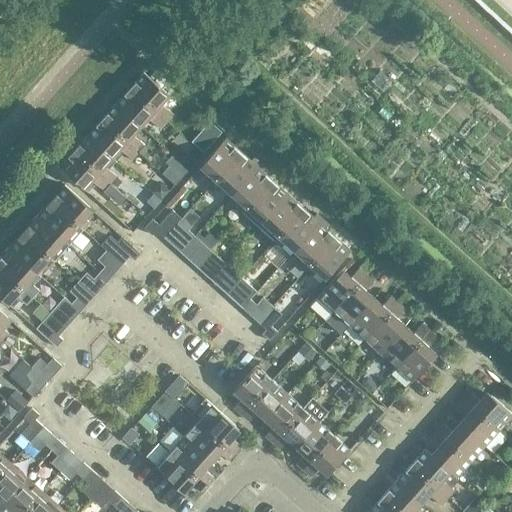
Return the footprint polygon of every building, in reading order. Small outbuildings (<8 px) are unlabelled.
[(144,72),(129,88),(166,121),(173,114),(159,101),(167,93),(144,72)] [(166,121),(129,88),(116,104),(138,124),(146,116),(160,128),(166,121)] [(138,124),(116,104),(102,119),(138,152),(139,151),(145,145),(131,133),(138,124)] [(138,152),(102,119),(88,134),(111,155),(110,156),(116,161),(124,152),(132,159),(132,158),(143,167),(149,160),(139,151),(138,152)] [(111,155),(88,134),(74,150),(110,183),(117,176),(103,164),(110,156),(111,155)] [(225,138),(203,163),(211,171),(205,178),(212,185),(241,152),(225,138)] [(110,183),(74,150),(59,166),(82,186),(88,191),(95,183),(104,190),(110,183)] [(241,152),(212,185),(219,191),(226,183),(234,191),(260,162),(254,156),(250,160),(241,152)] [(177,183),(190,167),(175,154),(161,170),(177,183)] [(260,162),(234,191),(242,199),(236,206),(243,212),(272,180),(263,172),(266,168),(260,162)] [(272,180),(243,212),(250,219),(257,211),(265,219),(288,194),(272,180)] [(149,200),(157,206),(170,188),(162,182),(149,200)] [(90,207),(65,184),(50,201),(83,230),(89,222),(82,216),(90,207)] [(288,194),(265,219),(274,227),(267,234),(274,240),(303,208),(288,194)] [(83,230),(50,201),(36,216),(62,239),(69,230),(76,236),(83,230)] [(303,208),(274,240),(290,254),(296,247),(319,222),(303,208)] [(159,224),(152,218),(145,228),(152,234),(156,230),(165,238),(179,221),(169,212),(159,224)] [(62,239),(36,216),(23,231),(55,260),(61,253),(54,247),(62,239)] [(179,221),(165,238),(180,252),(188,243),(182,237),(188,230),(179,221)] [(319,222),(296,247),(305,255),(299,262),(305,268),(334,236),(319,222)] [(55,260),(23,231),(9,247),(34,270),(41,261),(48,268),(55,260)] [(334,236),(305,268),(313,275),(319,268),(328,275),(350,250),(334,236)] [(132,245),(131,245),(126,251),(114,240),(105,250),(122,265),(130,256),(134,260),(141,253),(132,245)] [(188,243),(180,252),(196,265),(210,249),(201,240),(194,248),(188,243)] [(41,276),(9,247),(0,256),(0,266),(33,297),(39,290),(33,285),(41,276)] [(210,249),(196,265),(211,279),(219,270),(213,265),(220,258),(210,249)] [(122,265),(105,250),(97,259),(105,266),(99,272),(108,280),(122,265)] [(33,297),(0,266),(0,295),(13,307),(20,299),(26,304),(33,297)] [(339,272),(318,296),(334,311),(367,274),(359,268),(348,280),(339,272)] [(219,270),(211,279),(227,293),(241,277),(232,269),(225,276),(219,270)] [(108,280),(99,272),(94,278),(86,271),(78,281),(94,296),(108,280)] [(341,334),(349,325),(371,301),(362,293),(373,280),(367,274),(334,311),(326,320),(341,334)] [(241,277),(227,293),(242,307),(250,298),(244,293),(251,286),(241,277)] [(94,296),(78,281),(69,290),(77,297),(71,303),(80,311),(94,296)] [(371,301),(349,325),(365,339),(398,302),(390,296),(379,308),(371,301)] [(250,298),(242,307),(258,321),(272,305),(263,297),(256,304),(250,298)] [(398,302),(365,339),(380,352),(402,328),(394,321),(405,308),(398,302)] [(80,311),(71,303),(66,309),(58,303),(50,312),(67,327),(80,311)] [(272,305),(258,321),(266,329),(262,333),(269,340),(277,331),(271,326),(282,314),(272,305)] [(8,318),(0,310),(0,339),(1,340),(3,338),(7,342),(12,336),(7,332),(0,326),(8,318)] [(67,327),(50,312),(41,322),(53,332),(48,338),(57,347),(63,339),(59,335),(67,327)] [(402,328),(380,352),(396,366),(428,330),(422,324),(410,336),(402,328)] [(428,330),(396,366),(412,381),(433,357),(425,349),(436,336),(428,330)] [(62,365),(53,357),(47,363),(40,357),(31,367),(47,382),(62,365)] [(256,365),(237,387),(245,395),(234,407),(242,414),(272,380),(256,365)] [(47,382),(31,367),(23,376),(30,383),(24,389),(33,397),(47,382)] [(188,394),(193,388),(179,375),(174,381),(188,394)] [(272,380),(242,414),(248,420),(260,408),(268,415),(288,394),(272,380)] [(19,412),(28,402),(15,390),(6,401),(19,412)] [(473,391),(466,399),(500,429),(511,415),(511,411),(493,394),(485,402),(473,391)] [(288,394),(268,415),(276,423),(265,435),(272,442),(303,407),(288,394)] [(212,404),(206,399),(202,405),(207,410),(198,420),(234,453),(241,446),(229,434),(236,426),(212,404)] [(500,429),(466,399),(460,405),(472,416),(464,425),(485,445),(500,429)] [(299,443),(319,421),(327,412),(320,406),(312,415),(303,407),(272,442),(280,448),(291,436),(299,443)] [(30,443),(44,427),(35,419),(39,414),(32,408),(24,417),(30,423),(20,434),(30,443)] [(146,412),(138,421),(144,427),(152,418),(146,412)] [(234,453),(198,420),(184,436),(208,457),(216,449),(228,460),(234,453)] [(319,421),(299,443),(308,451),(297,463),(303,469),(334,435),(319,421)] [(485,445),(464,425),(457,433),(444,422),(437,430),(471,460),(485,445)] [(52,450),(60,441),(44,427),(30,443),(39,451),(45,444),(52,450)] [(471,460),(437,430),(431,436),(443,447),(435,456),(457,476),(471,460)] [(334,435),(303,469),(311,476),(322,464),(331,471),(350,450),(334,435)] [(208,457),(184,436),(170,451),(207,484),(213,477),(201,466),(208,457)] [(61,471),(75,455),(60,441),(52,450),(57,455),(51,462),(61,471)] [(457,476),(435,456),(426,448),(412,463),(448,496),(454,490),(440,477),(448,469),(456,477),(457,476)] [(207,484),(170,451),(156,467),(180,488),(188,480),(200,491),(207,484)] [(83,478),(91,469),(75,455),(61,471),(70,479),(76,472),(83,478)] [(0,460),(0,476),(11,464),(4,457),(0,460)] [(448,496),(412,463),(398,479),(420,500),(428,492),(441,504),(448,496)] [(11,464),(0,476),(0,507),(21,485),(12,477),(18,470),(11,464)] [(92,499),(106,482),(91,469),(83,478),(88,483),(82,490),(92,499)] [(420,500),(398,479),(383,495),(402,511),(416,511),(412,509),(420,500)] [(114,505),(122,496),(106,482),(92,499),(101,507),(108,500),(114,505)] [(29,492),(21,485),(0,507),(5,511),(24,511),(42,491),(35,485),(29,492)] [(42,491),(24,511),(51,511),(43,505),(49,498),(42,491)] [(402,511),(383,495),(369,511),(370,511),(402,511)] [(119,511),(139,511),(122,496),(114,505),(120,511),(119,511)]
